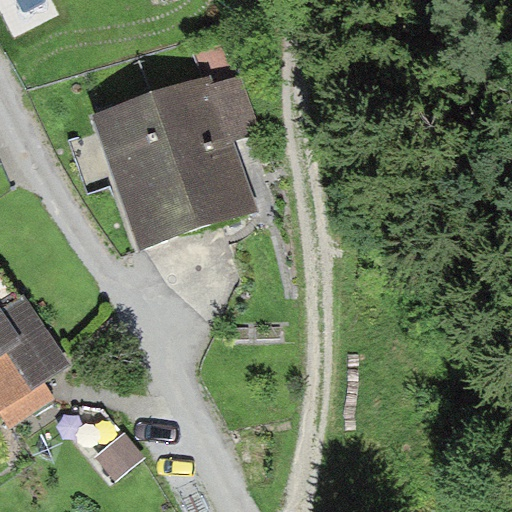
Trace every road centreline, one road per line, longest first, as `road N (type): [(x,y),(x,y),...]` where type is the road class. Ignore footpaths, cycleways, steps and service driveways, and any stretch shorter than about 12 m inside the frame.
road 1 (track): [(314,0),(291,37),(318,328),(299,511)]
road 2 (track): [(241,511),(0,67)]
